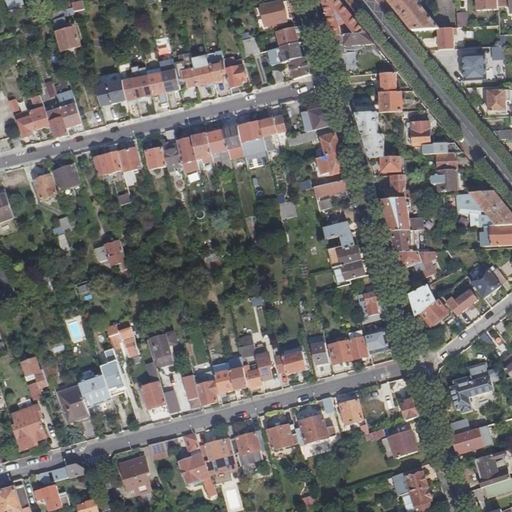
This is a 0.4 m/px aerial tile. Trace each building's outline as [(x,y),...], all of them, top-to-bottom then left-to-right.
[(321,0),(333,36),(343,35),(340,25),(341,23),(344,23),(345,24),(345,23),(354,34),(367,34),(339,0),(321,0)] [(440,29),(416,0),(386,0),(412,31),(438,29),(440,29)] [(498,7),(497,0),(476,0),(477,11),(499,10),(498,7)] [(85,10),(83,1),(73,4),(74,7),(75,12),(85,10)] [(287,22),(283,3),(262,7),(266,27),(287,22)] [(198,11),(196,4),(180,8),(181,14),(198,11)] [(76,14),(75,12),(74,7),(59,12),(55,13),(57,20),(76,14)] [(467,12),(457,13),(458,28),(468,28),(467,12)] [(54,31),(52,24),(44,26),(47,34),(54,31)] [(82,46),(75,24),(67,27),(68,29),(57,33),(63,52),(82,46)] [(277,32),(281,48),(299,43),(295,28),(277,32)] [(453,28),(440,29),(438,29),(440,50),(455,49),(454,40),(453,28)] [(343,35),(333,36),(336,45),(345,45),(345,47),(376,45),(367,34),(354,34),(343,35)] [(242,41),(245,57),(260,53),(257,41),(256,38),(242,41)] [(269,51),(273,66),(289,62),(303,58),(299,43),(281,48),(269,51)] [(505,52),(505,46),(500,47),(491,47),(492,58),(506,57),(505,52)] [(119,62),(116,51),(104,54),(106,62),(105,62),(106,70),(109,69),(110,72),(106,73),(113,104),(128,101),(120,66),(119,62)] [(213,76),(215,83),(216,83),(223,81),(225,81),(224,76),(228,75),(225,61),(223,52),(209,56),(213,76)] [(487,80),(486,55),(464,57),(465,81),(487,80)] [(198,86),(199,86),(215,83),(213,76),(209,56),(199,58),(201,67),(194,69),(198,86)] [(289,62),(294,80),(312,75),(307,58),(303,58),(289,62)] [(228,75),(232,96),(241,93),(239,87),(243,86),(242,84),(248,82),(243,61),(235,63),(234,59),(225,61),(228,75)] [(163,74),(167,93),(181,90),(175,60),(160,64),(161,70),(163,74)] [(120,66),(128,101),(138,99),(134,79),(131,64),(120,66)] [(188,89),(198,86),(194,69),(184,71),(183,68),(180,68),(184,83),(187,82),(188,89)] [(148,76),(153,96),(159,94),(162,108),(169,106),(167,93),(163,74),(161,70),(148,73),(148,76)] [(274,72),(277,85),(284,83),(281,70),(274,72)] [(396,74),(381,75),(382,90),(397,89),(396,74)] [(134,79),(138,99),(153,96),(148,76),(136,79),(134,79)] [(51,126),(56,139),(70,136),(68,129),(58,99),(57,95),(54,85),(44,88),(52,112),(55,121),(50,123),(51,126)] [(505,87),(489,87),(490,91),(488,91),(489,112),(507,111),(506,91),(505,91),(505,87)] [(73,94),(72,90),(57,95),(58,99),(73,94)] [(402,92),(381,94),(381,101),(378,102),(378,106),(381,106),(382,113),(394,113),(399,113),(402,112),(402,92)] [(58,99),(68,129),(83,124),(73,94),(58,99)] [(37,131),(38,131),(51,126),(50,123),(47,114),(42,96),(34,98),(38,110),(31,113),(32,117),(37,131)] [(13,111),(20,109),(17,99),(9,101),(13,111)] [(298,118),(294,101),(282,104),(284,116),(285,121),(298,118)] [(132,106),(135,120),(142,118),(140,104),(132,106)] [(334,126),(328,107),(320,109),(320,106),(308,109),(309,112),(303,113),(307,133),(314,131),(334,126)] [(105,122),(117,121),(115,107),(103,109),(105,122)] [(378,113),(356,114),(363,136),(379,136),(378,113)] [(287,132),(285,121),(284,116),(275,119),(279,134),(287,132)] [(33,132),(37,131),(32,117),(19,122),(24,138),(34,135),(33,132)] [(275,119),(260,122),(264,137),(269,161),(279,158),(277,148),(273,148),(270,136),(279,134),(275,119)] [(264,137),(260,122),(239,127),(243,143),(264,137)] [(207,130),(205,123),(199,125),(202,136),(208,134),(207,130)] [(431,146),(430,123),(413,123),(414,146),(431,146)] [(243,143),(239,127),(224,131),(231,160),(246,157),(243,143)] [(224,131),(224,129),(217,130),(218,133),(215,133),(214,128),(207,130),(208,134),(208,135),(212,155),(221,153),(225,172),(233,170),(231,160),(224,131)] [(511,130),(494,131),(500,140),(511,139),(511,130)] [(178,142),(175,131),(167,133),(170,147),(164,148),(168,166),(169,170),(183,167),(178,142)] [(314,131),(307,133),(289,137),(290,145),(317,139),(314,131)] [(21,139),(20,134),(11,137),(13,142),(21,139)] [(342,153),(336,134),(322,139),(327,157),(342,153)] [(208,135),(193,139),(198,161),(213,157),(212,155),(208,135)] [(379,136),(363,136),(369,159),(382,158),(386,158),(385,136),(379,136)] [(198,161),(193,139),(178,142),(183,167),(185,172),(200,168),(199,163),(198,161)] [(464,154),(455,144),(446,146),(450,155),(457,155),(464,154)] [(119,153),(117,145),(110,146),(113,155),(107,156),(112,174),(124,171),(119,153)] [(168,166),(164,148),(147,152),(151,170),(168,166)] [(136,149),(119,153),(124,171),(124,173),(141,169),(136,149)] [(342,153),(327,157),(318,159),(322,175),(332,173),(332,176),(347,172),(342,153)] [(457,155),(450,155),(437,155),(439,172),(458,171),(457,155)] [(112,174),(107,156),(94,159),(100,177),(112,174)] [(253,156),(246,157),(248,169),(255,168),(253,156)] [(386,158),(382,158),(382,173),(402,172),(401,157),(386,158)] [(81,184),(74,166),(55,173),(62,191),(60,192),(61,195),(67,193),(65,190),(81,184)] [(439,172),(432,173),(434,186),(440,185),(441,192),(464,190),(462,171),(458,171),(439,172)] [(57,194),(50,175),(35,181),(42,200),(57,194)] [(129,193),(137,191),(133,176),(126,178),(129,193)] [(405,176),(391,176),(392,191),(386,192),(387,201),(407,199),(410,199),(409,191),(406,191),(405,176)] [(352,189),(350,179),(315,188),(318,201),(320,201),(319,197),(352,189)] [(298,185),(299,192),(312,189),(310,182),(298,185)] [(130,195),(132,203),(139,201),(137,191),(129,193),(130,195)] [(0,223),(15,218),(7,193),(0,195),(0,223)] [(511,214),(495,193),(459,196),(460,207),(453,208),(453,212),(460,211),(460,209),(484,212),(488,218),(486,219),(482,216),(479,217),(484,227),(485,227),(511,225),(511,214)] [(284,194),(277,195),(279,204),(286,203),(284,194)] [(121,206),(132,203),(130,195),(119,198),(121,206)] [(387,201),(382,201),(391,232),(410,231),(411,231),(407,199),(387,201)] [(320,212),(331,209),(328,202),(319,205),(320,212)] [(73,231),(68,218),(60,221),(65,234),(73,231)] [(345,250),(356,247),(349,224),(324,230),(327,241),(340,238),(345,250)] [(511,225),(485,227),(485,233),(481,233),(482,247),(511,245),(511,225)] [(410,231),(391,232),(398,254),(412,253),(410,231)] [(65,234),(57,237),(63,253),(70,251),(65,234)] [(125,271),(130,270),(120,242),(106,246),(106,248),(97,251),(100,262),(110,259),(112,266),(122,263),(125,271)] [(343,267),(363,261),(359,247),(356,247),(345,250),(344,251),(340,251),(343,267)] [(412,253),(398,254),(402,269),(423,263),(424,266),(441,260),(438,252),(412,253)] [(220,260),(206,263),(208,271),(213,269),(222,267),(220,260)] [(354,280),(367,276),(363,261),(343,267),(347,282),(352,281),(354,280)] [(472,282),(484,299),(502,287),(501,285),(491,273),(485,265),(480,269),(483,273),(472,282)] [(15,292),(13,286),(6,266),(0,268),(0,276),(7,296),(15,292)] [(344,287),(353,285),(352,281),(347,282),(343,267),(334,269),(336,275),(341,274),(344,287)] [(497,268),(491,273),(501,285),(507,281),(497,268)] [(129,285),(134,283),(130,270),(125,271),(129,285)] [(467,277),(464,272),(451,283),(455,287),(467,277)] [(81,295),(90,293),(88,284),(79,287),(81,295)] [(429,286),(410,296),(417,318),(421,314),(437,301),(429,286)] [(449,306),(457,316),(478,301),(471,291),(465,295),(463,294),(461,295),(462,297),(456,302),(455,301),(449,306)] [(383,305),(379,292),(360,297),(362,306),(367,305),(370,317),(379,314),(378,306),(383,305)] [(437,301),(421,314),(432,327),(449,314),(438,301),(437,301)] [(140,354),(137,345),(130,321),(107,329),(114,349),(114,350),(121,348),(119,343),(125,341),(130,357),(140,354)] [(366,335),(371,356),(391,350),(390,349),(394,348),(392,340),(388,341),(385,330),(366,335)] [(486,333),(479,338),(489,349),(495,344),(486,333)] [(169,336),(148,341),(157,370),(174,364),(169,346),(172,345),(169,336)] [(262,381),(263,381),(273,379),(270,368),(272,367),(269,354),(266,355),(264,347),(255,349),(252,336),(238,340),(242,358),(245,369),(248,368),(247,364),(245,358),(257,355),(258,362),(260,370),(262,381)] [(351,341),(355,361),(369,358),(364,338),(363,336),(357,337),(358,340),(351,341)] [(334,366),(355,361),(351,341),(344,343),(338,344),(330,346),(334,366)] [(325,364),(331,363),(326,344),(313,347),(318,368),(326,367),(325,364)] [(114,350),(114,349),(105,352),(109,364),(102,367),(104,375),(110,391),(117,389),(118,391),(127,388),(114,350)] [(309,371),(304,352),(283,358),(288,376),(309,371)] [(511,354),(501,364),(511,377),(511,354)] [(44,372),(39,358),(28,362),(26,355),(18,357),(27,381),(36,378),(38,383),(40,389),(49,386),(44,372)] [(229,364),(236,391),(249,388),(246,374),(245,369),(242,358),(229,362),(229,364)] [(458,401),(454,402),(457,411),(461,410),(463,415),(474,411),(470,398),(495,391),(492,382),(499,380),(497,372),(494,370),(489,371),(486,363),(468,368),(471,377),(453,382),(455,387),(450,388),(453,397),(457,396),(458,401)] [(216,376),(220,395),(236,391),(229,364),(214,367),(215,371),(216,376)] [(57,367),(44,372),(49,386),(50,388),(57,386),(55,382),(60,380),(60,374),(57,367)] [(192,383),(196,382),(194,376),(192,367),(187,368),(190,380),(191,380),(192,383)] [(249,388),(249,389),(264,385),(263,381),(262,381),(260,370),(246,374),(249,388)] [(196,385),(202,407),(219,402),(217,395),(220,395),(216,376),(213,376),(212,374),(209,373),(194,376),(196,382),(196,385)] [(104,375),(80,384),(81,387),(89,410),(113,401),(110,391),(104,375)] [(165,395),(160,381),(156,382),(157,384),(141,389),(147,410),(156,408),(159,407),(167,404),(165,395)] [(40,389),(38,383),(29,386),(35,401),(44,398),(40,389)] [(192,410),(202,407),(196,385),(186,388),(192,410)] [(0,411),(8,410),(0,387),(0,411)] [(69,422),(91,415),(89,410),(81,387),(59,394),(69,422)] [(167,404),(170,415),(181,412),(175,392),(165,395),(167,404)] [(331,398),(323,400),(325,409),(327,409),(334,407),(333,404),(331,398)] [(421,418),(415,399),(401,403),(407,422),(421,418)] [(359,400),(341,406),(347,425),(365,421),(359,400)] [(17,425),(14,426),(18,437),(23,450),(34,446),(32,442),(47,437),(39,418),(43,417),(38,406),(13,415),(17,425)] [(395,406),(390,408),(393,420),(399,418),(395,406)] [(299,444),(300,446),(337,437),(334,427),(327,429),(323,417),(301,423),(302,428),(296,430),(299,444)] [(467,420),(449,425),(453,437),(471,432),(467,420)] [(296,430),(294,424),(268,431),(273,451),(299,444),(296,430)] [(409,425),(397,429),(398,432),(394,433),(395,436),(390,438),(397,460),(418,452),(409,425)] [(489,426),(479,429),(485,447),(494,444),(489,426)] [(471,432),(453,437),(458,455),(484,447),(485,447),(479,429),(471,432)] [(383,430),(370,434),(372,439),(384,435),(383,430)] [(257,433),(231,440),(235,454),(235,455),(237,454),(240,464),(240,466),(246,465),(245,462),(263,457),(257,433)] [(195,434),(184,437),(190,453),(191,453),(201,449),(195,434)] [(178,438),(150,446),(154,461),(168,457),(167,450),(180,446),(178,438)] [(231,440),(231,439),(226,441),(226,440),(206,445),(211,461),(227,457),(227,459),(229,459),(231,458),(230,455),(235,454),(231,440)] [(201,449),(191,453),(193,459),(203,455),(201,449)] [(231,458),(229,459),(230,466),(237,463),(235,455),(235,454),(230,455),(231,458)] [(498,454),(476,461),(482,480),(497,475),(493,463),(500,461),(498,454)] [(203,455),(193,459),(180,464),(189,485),(204,479),(210,498),(218,496),(203,455)] [(136,488),(137,491),(138,495),(152,491),(147,475),(151,474),(146,458),(122,466),(129,490),(136,488)] [(54,477),(56,482),(71,478),(72,479),(88,474),(87,470),(78,465),(54,471),(55,477),(54,477)] [(399,496),(402,496),(410,493),(429,487),(424,472),(421,473),(419,468),(394,477),(399,496)] [(38,475),(40,480),(40,481),(45,485),(52,483),(49,473),(38,475)] [(501,482),(484,488),(488,498),(504,493),(501,482)] [(32,511),(25,485),(0,492),(0,503),(2,511),(32,511)] [(57,487),(38,492),(39,498),(40,500),(46,498),(50,511),(71,505),(68,496),(61,498),(57,487)] [(402,496),(406,511),(427,511),(432,510),(430,502),(433,502),(429,487),(410,493),(402,496)] [(225,490),(229,511),(240,509),(237,488),(225,490)] [(305,508),(317,504),(314,495),(302,499),(305,508)] [(96,500),(80,505),(81,511),(94,511),(94,510),(99,509),(96,500)]
